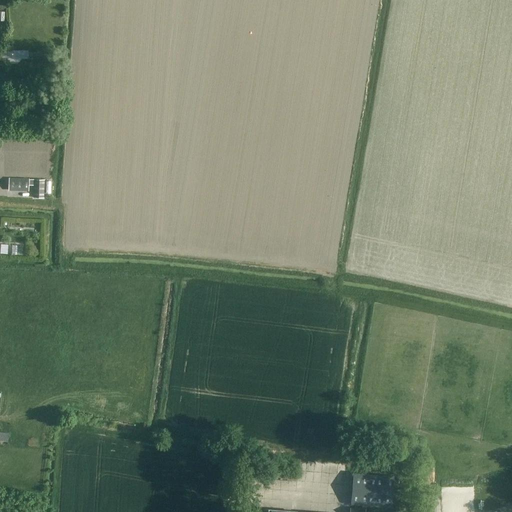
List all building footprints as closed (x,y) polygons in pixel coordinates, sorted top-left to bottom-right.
[(2,90),(2,98),(16,97),(15,89),(2,90)] [(33,197),(43,198),(44,179),(8,178),(8,190),(28,191),(28,185),(33,185),(33,197)] [(8,244),(7,253),(15,254),(15,245),(8,244)] [(368,394),(427,404),(429,395),(370,386),(368,394)] [(437,457),(437,436),(424,436),(423,457),(437,457)] [(351,504),(391,507),(394,475),(353,472),(351,504)]
